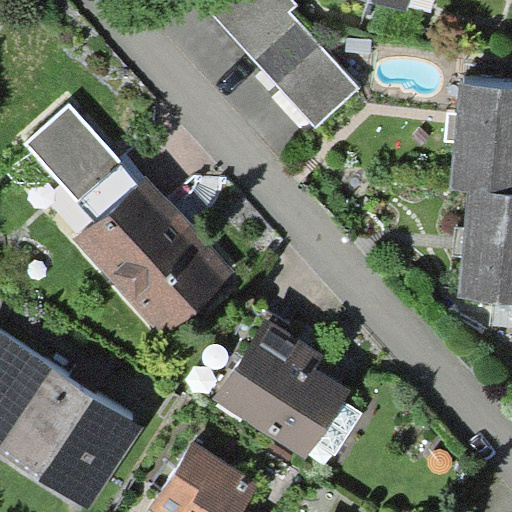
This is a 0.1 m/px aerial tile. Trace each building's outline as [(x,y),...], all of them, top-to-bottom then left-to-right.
[(268,0),(216,0),(202,13),(228,43),(273,5),(268,0)] [(361,0),(400,11),(403,0),(361,0)] [(273,5),(228,43),(254,74),(299,35),(273,5)] [(299,35),(254,74),(280,104),(325,65),(299,35)] [(325,65),(280,104),(306,134),(351,96),(325,65)] [(511,83),(449,80),(443,189),(455,189),(511,192),(511,83)] [(112,165),(63,108),(18,146),(67,203),(112,165)] [(224,271),(137,173),(64,238),(151,336),(224,271)] [(511,192),(455,189),(449,298),(511,301),(511,192)] [(348,375),(256,317),(208,393),(300,451),(348,375)] [(134,427),(0,339),(0,454),(84,507),(134,427)] [(240,511),(259,483),(185,437),(138,511),(240,511)]
